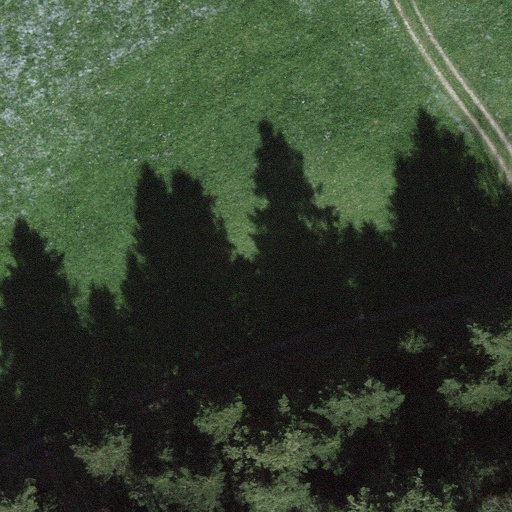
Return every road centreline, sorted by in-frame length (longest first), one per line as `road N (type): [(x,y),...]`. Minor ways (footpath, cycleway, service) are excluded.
road 1 (track): [(3,511),(153,417),(414,327),(511,303)]
road 2 (track): [(400,0),(415,38),(495,145),(511,182)]
